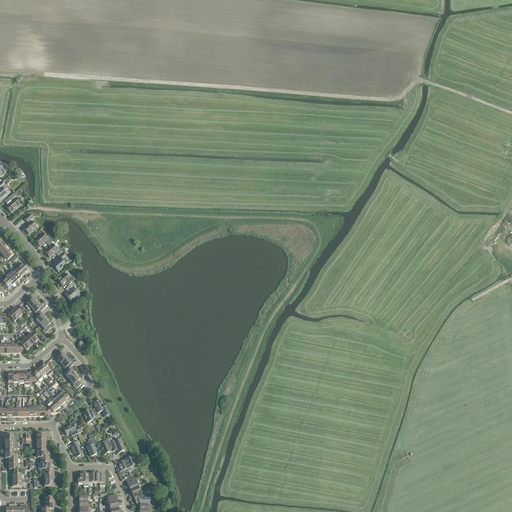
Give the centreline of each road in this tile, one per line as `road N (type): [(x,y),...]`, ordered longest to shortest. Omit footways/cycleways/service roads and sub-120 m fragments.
road 1 (track): [(43,74),(390,100),(420,79),(511,113)]
road 2 (track): [(511,204),(488,242),(510,278),(472,300)]
